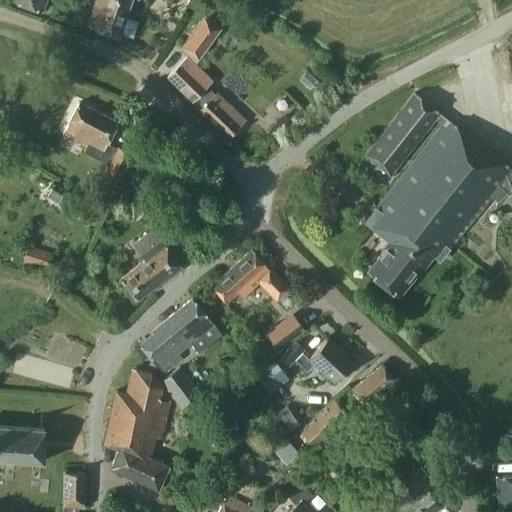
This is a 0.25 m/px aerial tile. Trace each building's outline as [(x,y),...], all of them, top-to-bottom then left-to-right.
[(44,0),(9,0),(9,1),(41,11),(44,0)] [(94,0),(87,24),(118,35),(119,31),(130,34),(134,20),(123,17),(128,0),(94,0)] [(200,21),(181,46),(190,52),(196,57),(197,58),(216,33),(200,21)] [(192,60),(196,57),(190,52),(167,76),(192,100),(195,97),(203,105),(198,110),(226,138),(245,118),(217,91),(215,93),(191,70),(197,64),(192,60)] [(511,168),(414,92),(363,155),(390,177),(435,120),(441,125),(365,220),(388,239),(383,246),(384,247),(377,256),(378,257),(368,269),(397,294),(419,265),(425,266),(433,255),(439,260),(493,192),(504,201),(502,204),(511,211),(511,168)] [(111,193),(130,157),(126,154),(105,144),(117,122),(78,102),(62,134),(87,147),(83,154),(98,162),(102,154),(111,159),(97,186),(111,193)] [(273,140),(290,121),(283,114),(265,133),(273,140)] [(126,154),(130,157),(143,163),(153,143),(136,135),(126,154)] [(136,299),(181,266),(165,245),(185,230),(173,213),(134,242),(145,258),(119,278),(136,299)] [(47,269),(52,253),(28,245),(23,261),(47,269)] [(269,268),(251,249),(211,285),(230,307),(258,280),(276,298),(288,287),(269,268)] [(191,341),(198,350),(209,341),(204,335),(215,326),(191,298),(151,331),(152,332),(139,343),(163,373),(182,358),(177,352),(191,341)] [(265,332),(278,349),(304,329),(292,312),(265,332)] [(353,361),(328,337),(308,358),(302,351),(305,348),(295,338),(278,356),(287,366),(294,359),(307,370),(314,363),(333,382),(353,361)] [(268,392),(288,377),(275,359),(254,374),(268,392)] [(394,380),(380,365),(351,390),(364,405),(376,394),(388,407),(372,420),(387,436),(421,407),(405,389),(396,397),(387,386),(394,380)] [(161,379),(181,407),(199,393),(179,366),(161,379)] [(115,390),(103,443),(117,448),(111,466),(157,488),(168,465),(150,457),(156,433),(162,434),(170,400),(159,399),(162,386),(162,385),(161,385),(151,372),(150,371),(135,368),(130,393),(115,390)] [(299,428),(313,445),(348,417),(334,400),(299,428)] [(291,431),(300,424),(286,405),(277,411),(291,431)] [(0,458),(43,461),(45,428),(0,425),(0,458)] [(300,449),(284,430),(269,444),(285,463),(300,449)] [(348,471),(330,449),(313,463),(331,485),(348,471)] [(431,467),(422,456),(402,473),(412,484),(431,467)] [(84,507),(85,472),(64,472),(62,511),(76,511),(77,507),(84,507)] [(511,511),(511,473),(495,476),(499,511),(511,511)] [(285,511),(311,511),(302,502),(312,494),(302,482),(287,495),(295,504),(285,511)] [(217,511),(258,511),(259,511),(226,494),(217,511)]
